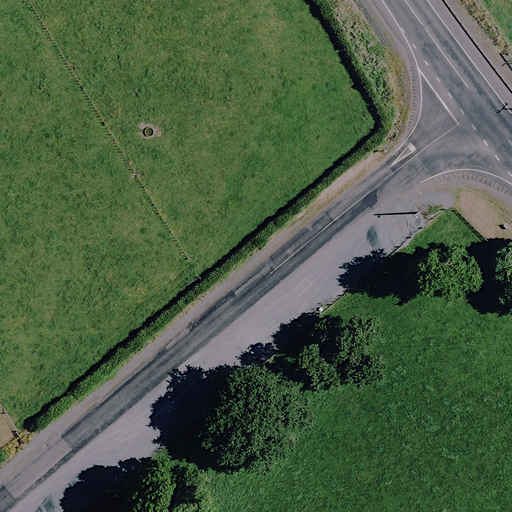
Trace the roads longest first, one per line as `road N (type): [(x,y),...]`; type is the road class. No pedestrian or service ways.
road 1 (unclassified): [(0,507),(482,102)]
road 2 (primary): [(406,0),(482,102)]
